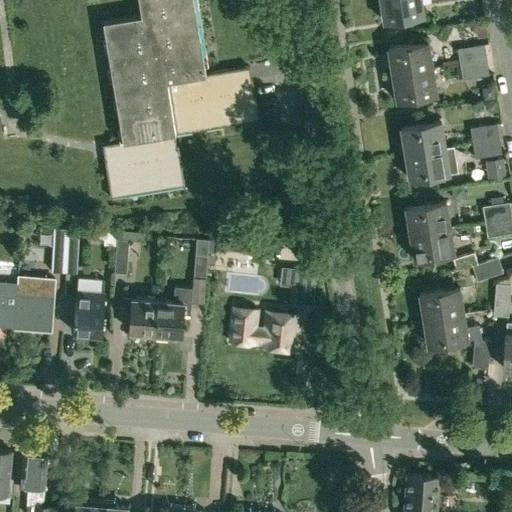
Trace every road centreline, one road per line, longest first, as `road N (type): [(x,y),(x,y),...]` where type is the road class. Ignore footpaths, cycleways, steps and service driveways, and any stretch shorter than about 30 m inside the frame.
road 1 (residential): [(364,435),(297,0)]
road 2 (tertiary): [(0,407),(364,435)]
road 3 (tertiary): [(364,435),(511,447)]
